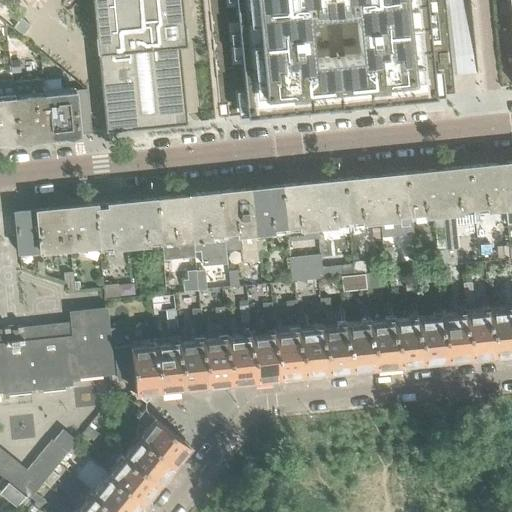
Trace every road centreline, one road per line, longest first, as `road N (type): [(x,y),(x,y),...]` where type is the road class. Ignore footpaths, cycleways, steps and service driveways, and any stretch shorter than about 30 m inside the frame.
road 1 (residential): [(511,125),(0,175)]
road 2 (residential): [(511,379),(259,409),(167,511)]
